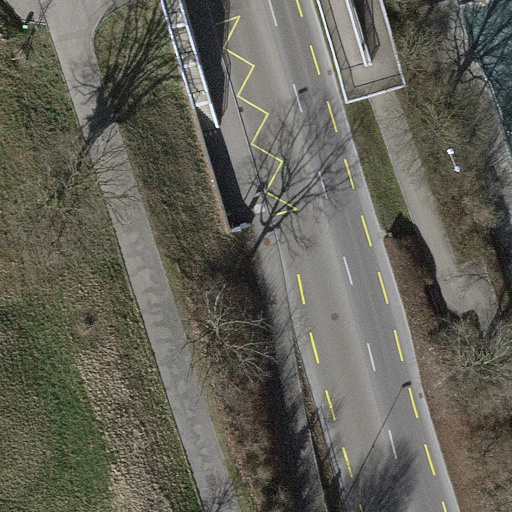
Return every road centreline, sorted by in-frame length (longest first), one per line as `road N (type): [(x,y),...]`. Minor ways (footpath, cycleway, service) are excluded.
road 1 (secondary): [(262,0),(410,511)]
road 2 (residential): [(226,511),(79,0)]
